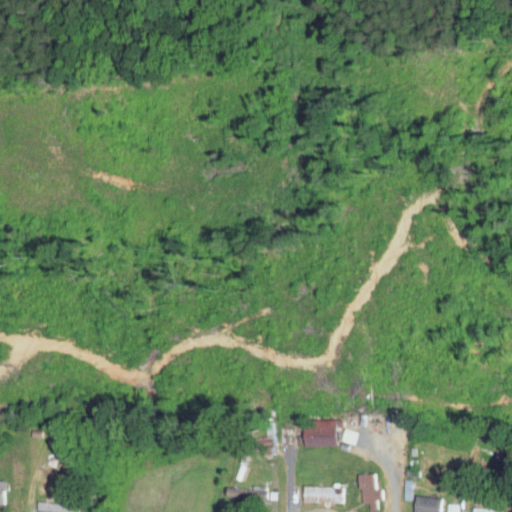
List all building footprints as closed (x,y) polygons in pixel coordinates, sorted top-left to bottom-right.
[(320,440),(320,414),(288,415),(288,440),(320,440)] [(365,484),(364,467),(345,468),(347,498),(356,498),(356,505),(367,504),(366,494),(372,493),(372,483),(365,484)] [(252,497),(253,485),(212,481),(211,494),(252,497)] [(289,496),(332,497),(332,482),(289,481),(289,496)] [(446,511),(446,499),(435,498),(434,511),(446,511)] [(458,511),(479,511),(489,511),(490,503),(459,502),(458,511)]
